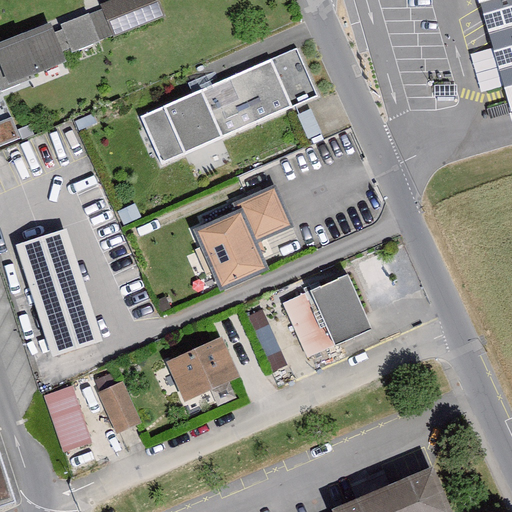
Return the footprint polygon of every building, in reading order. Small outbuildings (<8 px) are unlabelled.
[(511,0),(479,0),(511,111),(511,0)] [(101,3),(0,42),(0,57),(9,81),(115,39),(101,3)] [(300,50),(141,118),(162,166),(320,98),(300,50)] [(9,119),(0,121),(0,143),(16,138),(9,119)] [(243,214),(199,232),(223,288),(265,270),(253,242),(290,226),(275,190),(239,205),(243,214)] [(63,234),(18,249),(51,351),(96,337),(63,234)] [(369,328),(343,272),(282,300),(308,356),(369,328)] [(240,377),(222,333),(162,358),(181,402),(240,377)] [(97,387),(111,431),(137,423),(123,379),(97,387)] [(94,442),(75,384),(47,394),(66,452),(94,442)] [(0,449),(0,508),(17,503),(0,449)] [(449,511),(432,470),(332,511),(449,511)]
